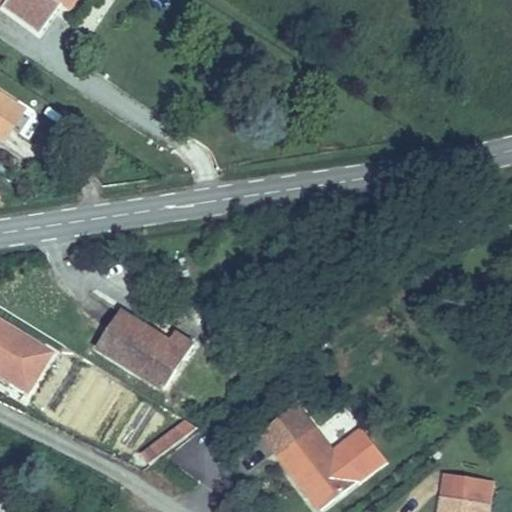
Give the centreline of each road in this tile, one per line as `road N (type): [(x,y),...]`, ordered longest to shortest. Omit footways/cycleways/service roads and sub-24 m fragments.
road 1 (secondary): [(0,234),(511,150)]
road 2 (residential): [(0,403),(190,511)]
